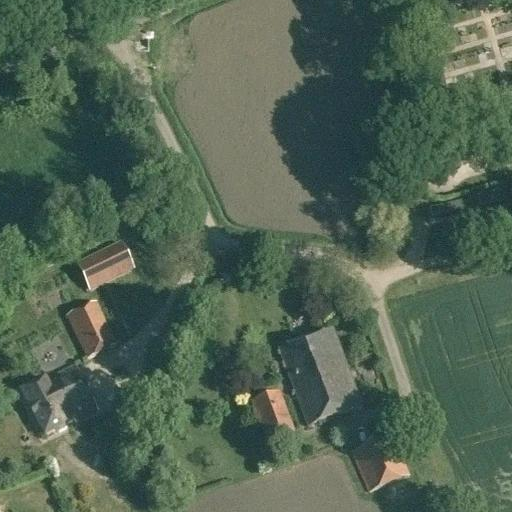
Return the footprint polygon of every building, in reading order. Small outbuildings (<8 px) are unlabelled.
[(445,136),(457,133),(454,117),(441,120),(445,136)] [(501,192),(477,197),(480,209),(504,203),(501,192)] [(439,209),(441,218),(464,212),(462,203),(439,209)] [(76,265),(89,291),(135,269),(122,243),(76,265)] [(65,319),(87,362),(117,347),(96,304),(89,307),(77,313),(65,319)] [(308,430),(361,410),(332,331),(279,351),(308,430)] [(96,410),(75,368),(46,383),(45,380),(20,393),(43,438),(54,432),(59,435),(66,431),(66,426),(68,425),(68,424),(73,421),(78,430),(101,418),(96,410)] [(0,383),(0,416),(11,415),(6,382),(0,383)] [(266,444),(295,434),(279,393),(250,404),(266,444)] [(368,495),(410,477),(392,436),(351,454),(368,495)]
